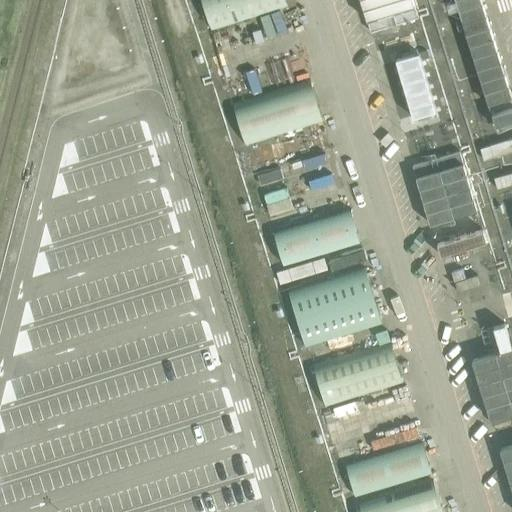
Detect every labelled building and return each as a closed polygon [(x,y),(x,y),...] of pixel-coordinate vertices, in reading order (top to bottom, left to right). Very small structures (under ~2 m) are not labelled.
[(201,0),(212,31),(287,8),(285,0),(201,0)] [(413,0),(361,0),(371,31),(419,16),(413,0)] [(511,103),(487,0),(456,0),(460,14),(457,34),(445,37),(435,36),(416,41),(447,46),(459,43),(460,49),(471,51),(468,71),(441,67),(440,74),(444,88),(457,85),(458,76),(479,80),(481,89),(487,90),(496,127),(498,127),(511,123),(511,103)] [(402,44),(378,52),(389,89),(414,82),(402,44)] [(233,103),(247,146),(323,124),(310,80),(233,103)] [(434,106),(399,117),(402,129),(438,118),(434,106)] [(453,129),(407,144),(435,232),(480,217),(453,129)] [(286,265),(359,242),(351,212),(277,235),(286,265)] [(428,237),(435,258),(483,242),(477,222),(428,237)] [(448,262),(458,295),(491,286),(480,252),(448,262)] [(308,346),(383,323),(365,261),(289,285),(308,346)] [(327,407),(403,383),(391,342),(313,365),(327,407)] [(511,346),(472,359),(493,426),(511,419),(511,346)] [(355,496),(432,473),(422,441),(345,465),(355,496)] [(511,447),(502,451),(511,482),(511,447)] [(358,511),(442,511),(433,479),(356,503),(358,511)]
